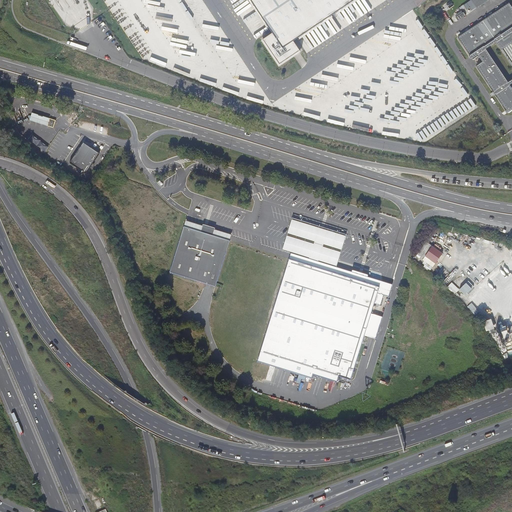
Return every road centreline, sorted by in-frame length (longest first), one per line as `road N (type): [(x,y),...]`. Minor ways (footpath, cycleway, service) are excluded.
road 1 (motorway): [(404,437),(284,444),(204,416),(144,353),(85,222),(51,187),(0,162)]
road 2 (secondary): [(0,74),(511,221)]
road 3 (secondary): [(511,209),(0,64)]
road 4 (trunk): [(404,437),(342,454),(279,458),(172,432),(69,359),(31,308),(0,242)]
road 5 (motorway): [(156,511),(150,455),(126,381),(0,190)]
road 6 (motorway): [(79,511),(0,324)]
road 7 (motorway): [(0,371),(59,511)]
road 8 (unknown): [(263,200),(399,241)]
road 9 (unknown): [(261,215),(393,258)]
road 10 (trunk): [(387,472),(511,426)]
